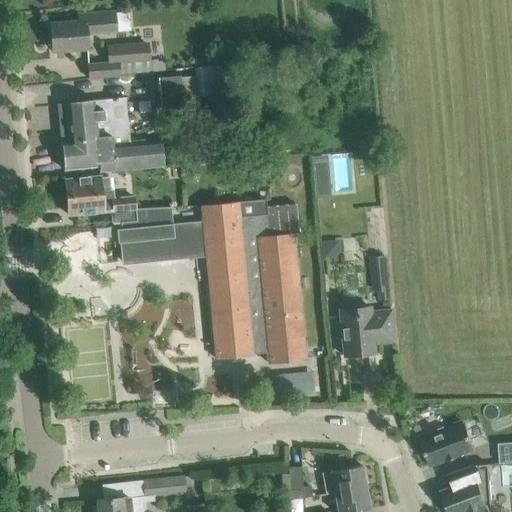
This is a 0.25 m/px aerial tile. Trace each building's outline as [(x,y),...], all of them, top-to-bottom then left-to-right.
[(78,22),(50,25),(52,51),(87,47),(85,33),(116,30),(114,11),(77,15),(78,22)] [(108,62),(87,64),(88,79),(119,76),(119,74),(157,71),(156,59),(148,60),(147,44),(107,47),(108,62)] [(179,78),(179,77),(158,79),(160,105),(181,103),(181,97),(197,95),(197,96),(198,96),(198,97),(216,95),(214,65),(194,67),(195,77),(179,78)] [(57,104),(61,142),(96,138),(128,134),(125,97),(93,100),(65,103),(65,104),(57,104)] [(96,138),(61,142),(63,170),(98,166),(98,172),(163,166),(161,139),(127,143),(126,135),(128,135),(128,134),(96,138)] [(315,198),(330,197),(326,155),(311,157),(315,198)] [(99,176),(64,180),(67,215),(111,211),(112,223),(120,222),(135,220),(134,209),(133,197),(112,199),(112,191),(109,191),(107,178),(99,179),(99,176)] [(134,209),(135,220),(120,222),(120,229),(116,229),(117,243),(122,242),(124,261),(154,258),(154,261),(188,258),(188,255),(205,253),(216,359),(252,356),(251,350),(260,349),(260,353),(267,352),(269,364),(304,360),(292,233),(298,232),(296,203),(266,206),(265,199),(201,205),(202,220),(172,223),(170,206),(134,209)] [(388,290),(385,256),(369,258),(371,284),(376,284),(376,291),(388,290)] [(339,309),(344,356),(374,354),(372,340),(378,340),(378,342),(393,341),(391,321),(390,311),(370,313),(369,307),(339,309)] [(420,440),(430,466),(445,461),(445,462),(461,456),(461,455),(475,449),(465,423),(445,431),(444,427),(430,432),(431,436),(420,440)] [(511,441),(498,443),(500,463),(511,462),(511,441)] [(442,500),(446,511),(447,511),(449,511),(488,511),(489,511),(486,506),(490,505),(490,506),(491,506),(488,464),(470,465),(458,470),(463,483),(441,491),(444,499),(442,500)] [(325,495),(334,493),(365,487),(361,465),(321,472),(325,495)] [(288,467),(289,499),(303,498),(301,467),(288,467)] [(185,494),(193,494),(190,476),(143,481),(144,497),(185,493),(185,494)] [(130,511),(129,498),(144,497),(143,481),(101,485),(103,499),(95,500),(96,511),(130,511)] [(365,487),(334,493),(337,511),(351,511),(369,509),(365,487)]
